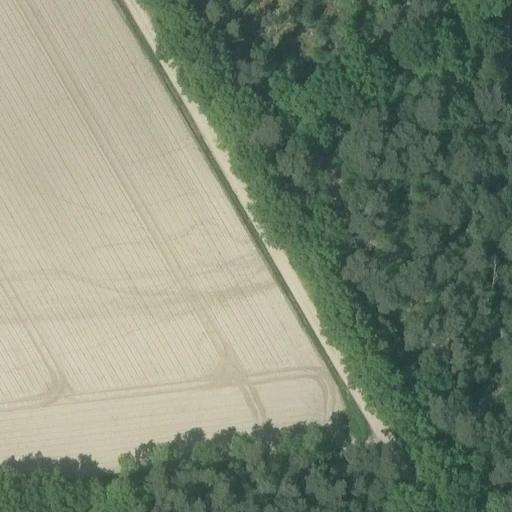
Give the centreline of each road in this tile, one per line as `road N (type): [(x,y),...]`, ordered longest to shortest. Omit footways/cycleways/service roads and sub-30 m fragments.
road 1 (track): [(384,437),(131,0)]
road 2 (track): [(0,491),(384,437)]
road 3 (track): [(221,155),(319,87),(497,0)]
